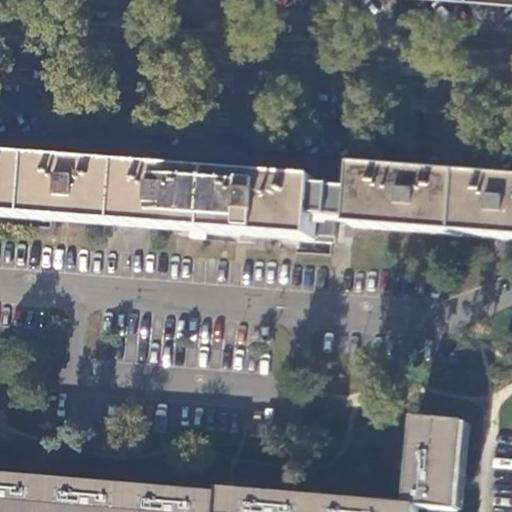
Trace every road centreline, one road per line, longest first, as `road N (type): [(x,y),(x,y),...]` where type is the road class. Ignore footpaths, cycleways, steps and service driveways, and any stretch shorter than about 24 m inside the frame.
road 1 (residential): [(0,290),(449,328),(511,301)]
road 2 (tertiary): [(0,48),(511,89)]
